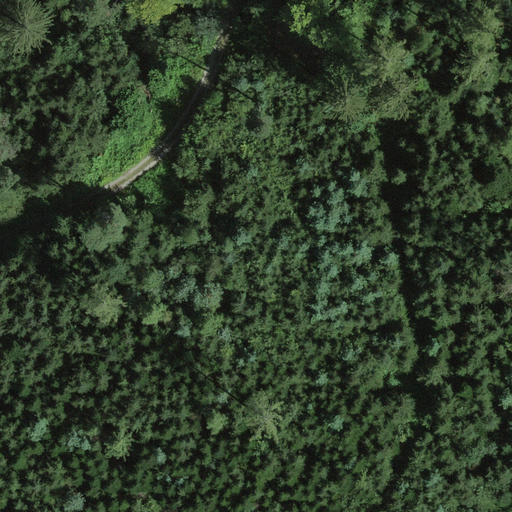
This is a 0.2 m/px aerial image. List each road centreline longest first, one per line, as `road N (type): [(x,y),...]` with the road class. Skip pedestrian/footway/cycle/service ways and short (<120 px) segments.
road 1 (track): [(378,511),(417,411),(419,348),(384,116),(386,0)]
road 2 (track): [(0,242),(138,174),(198,96),(233,0)]
